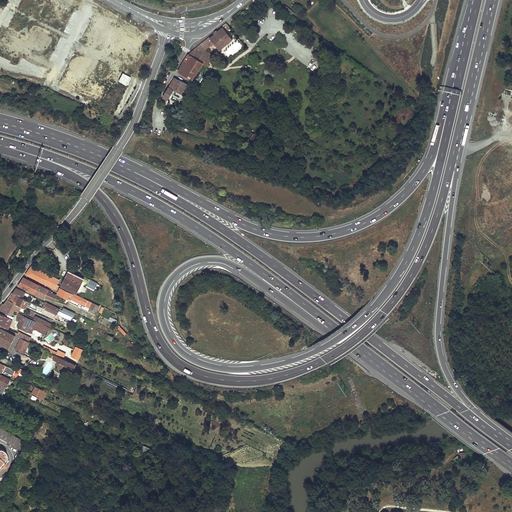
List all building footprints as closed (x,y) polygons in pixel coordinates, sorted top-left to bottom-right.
[(41,18),(65,28),(75,6),(62,0),(41,0),(47,2),(41,18)] [(205,51),(214,43),(220,50),(233,39),(227,32),(231,28),(226,23),(193,50),(190,52),(189,54),(188,55),(187,56),(182,66),(178,72),(182,75),(182,76),(183,77),(184,76),(192,81),(203,64),(207,67),(214,56),(208,52),(208,53),(205,51)] [(24,51),(48,61),(58,39),(34,29),(29,41),(4,30),(0,38),(0,54),(18,63),(24,51)] [(169,88),(181,94),(187,84),(175,78),(172,83),(169,88)] [(161,101),(166,103),(172,92),(174,93),(173,96),(178,99),(179,98),(181,94),(169,88),(164,96),(161,101)] [(482,129),(489,130),(493,112),(486,110),(482,129)] [(29,270),(26,274),(55,289),(59,280),(31,266),(29,270)] [(88,284),(88,282),(90,280),(84,277),(84,278),(69,271),(62,286),(77,293),(77,291),(80,293),(85,282),(88,284)] [(39,285),(23,278),(21,281),(18,286),(35,294),(39,285)] [(49,290),(39,285),(35,294),(38,295),(44,298),(45,297),(49,290)] [(15,291),(13,293),(23,298),(25,293),(16,288),(15,291)] [(71,299),(90,308),(92,302),(88,300),(87,301),(60,288),(58,294),(70,300),(71,299)] [(53,292),(49,290),(45,297),(48,298),(55,301),(57,296),(52,293),(53,292)] [(8,300),(21,306),(25,308),(26,308),(29,301),(23,298),(13,293),(11,296),(8,300)] [(21,306),(8,300),(6,302),(4,305),(3,304),(0,308),(0,310),(12,316),(14,310),(18,312),(21,306)] [(99,306),(92,302),(90,308),(97,311),(99,306)] [(60,309),(48,304),(45,309),(55,314),(57,315),(60,309)] [(37,305),(36,307),(44,311),(43,312),(54,317),(55,314),(45,309),(42,308),(37,305)] [(0,327),(7,331),(12,321),(11,319),(0,314),(0,327)] [(46,334),(49,328),(19,314),(17,320),(20,321),(18,327),(31,334),(34,328),(46,334)] [(0,343),(10,348),(11,346),(24,353),(29,342),(21,338),(12,333),(7,331),(0,327),(0,343)] [(48,343),(56,336),(53,332),(45,339),(48,343)] [(56,355),(54,359),(58,361),(59,363),(58,363),(60,369),(65,367),(66,371),(72,374),(76,365),(76,364),(56,355)] [(0,362),(0,371),(2,373),(3,372),(5,373),(5,372),(13,375),(15,370),(0,362)] [(0,374),(0,383),(5,387),(7,387),(10,379),(0,374)] [(36,386),(32,393),(42,398),(44,394),(43,393),(44,390),(36,386)] [(26,442),(1,428),(0,428),(0,438),(7,442),(9,443),(18,448),(20,449),(21,450),(26,442)] [(0,471),(3,468),(6,469),(8,466),(7,462),(3,459),(4,458),(4,457),(5,455),(5,454),(4,453),(4,452),(3,451),(2,450),(0,449),(0,471)]
